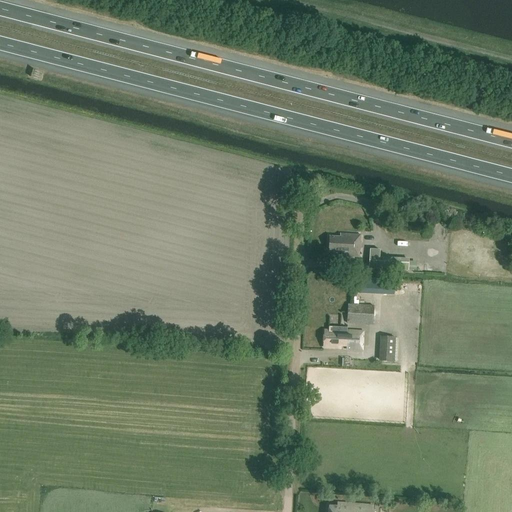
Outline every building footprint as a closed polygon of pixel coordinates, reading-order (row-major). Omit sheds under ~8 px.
[(387,213),(390,219),(396,217),(393,211),(387,213)] [(340,237),(329,237),(329,252),(348,253),(348,256),(360,257),(360,234),(340,234),(340,237)] [(375,272),(375,269),(408,270),(409,258),(379,257),(380,250),(369,249),(368,265),(351,264),(350,271),(375,272)] [(394,294),(395,279),(356,277),(355,292),(394,294)] [(373,325),(374,306),(348,304),(347,324),(373,325)] [(325,331),(324,348),(341,349),(341,346),(347,346),(347,350),(363,351),(364,332),(336,330),(336,328),(330,328),(330,331),(325,331)] [(396,337),(384,337),(383,361),(395,362),(396,337)] [(370,511),(371,505),(338,503),(337,506),(329,506),(328,511),(370,511)]
